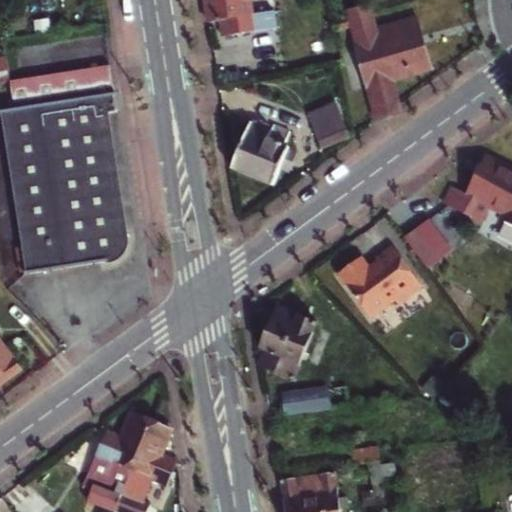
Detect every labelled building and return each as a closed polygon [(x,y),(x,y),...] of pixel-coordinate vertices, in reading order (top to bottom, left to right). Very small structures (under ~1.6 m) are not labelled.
[(209,0),(213,27),(226,25),(227,33),(228,38),(270,32),(268,14),(257,16),(255,0),(209,0)] [(293,7),(292,0),(280,0),(282,9),(293,7)] [(333,23),(336,33),(352,28),(377,123),(402,117),(399,107),(393,80),(431,70),(424,43),(417,18),(376,28),(370,6),(348,12),(349,18),(333,23)] [(0,116),(1,116),(15,199),(23,253),(26,271),(19,272),(22,275),(64,269),(81,266),(110,261),(120,249),(121,243),(122,237),(103,113),(114,111),(107,67),(11,82),(15,110),(0,112),(0,116)] [(342,105),(313,111),(321,145),(350,139),(342,105)] [(274,187),(282,168),(289,152),(291,148),(286,145),(291,133),(275,127),(273,133),(253,124),(235,169),(235,171),(274,187)] [(292,163),(296,154),(289,152),(282,168),(289,171),(292,163)] [(453,188),(445,203),(484,222),(491,208),(501,189),(511,170),(509,168),(487,157),(480,170),(467,194),(453,188)] [(511,170),(501,189),(511,194),(511,170)] [(511,194),(501,189),(491,208),(505,215),(503,220),(511,224),(511,194)] [(425,265),(451,247),(432,221),(406,239),(425,265)] [(364,260),(341,276),(372,320),(396,302),(399,306),(424,289),(395,249),(378,261),(380,263),(376,266),(371,270),(364,260)] [(13,254),(15,269),(16,273),(19,272),(26,271),(23,253),(13,254)] [(82,276),(81,266),(64,269),(65,279),(74,277),(82,276)] [(295,380),(317,323),(277,308),(275,313),(262,347),(272,351),(265,368),(295,380)] [(0,356),(12,348),(4,337),(0,331),(0,356)] [(0,389),(27,369),(12,348),(0,356),(0,389)] [(362,382),(321,389),(325,406),(366,399),(362,382)] [(325,406),(321,389),(283,396),(286,413),(325,406)] [(128,441),(112,435),(103,461),(92,490),(100,493),(95,505),(115,511),(124,511),(130,497),(132,491),(137,476),(157,422),(137,416),(128,441)] [(167,455),(176,430),(157,422),(137,476),(130,497),(151,505),(161,480),(174,485),(179,473),(183,463),(183,460),(167,455)] [(342,511),(337,478),(336,471),(324,473),(308,475),(314,511),(342,511)] [(314,511),(308,475),(281,479),(286,509),(286,511),(314,511)] [(151,505),(130,497),(124,511),(155,511),(157,507),(151,505)]
